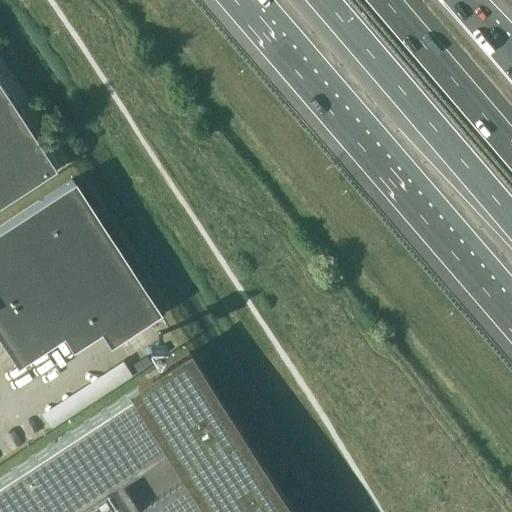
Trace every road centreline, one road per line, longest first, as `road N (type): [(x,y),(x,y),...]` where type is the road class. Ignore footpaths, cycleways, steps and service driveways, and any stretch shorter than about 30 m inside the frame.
road 1 (motorway): [(252,0),(511,305)]
road 2 (motorway): [(322,0),(511,219)]
road 3 (motorway): [(511,151),(383,0)]
